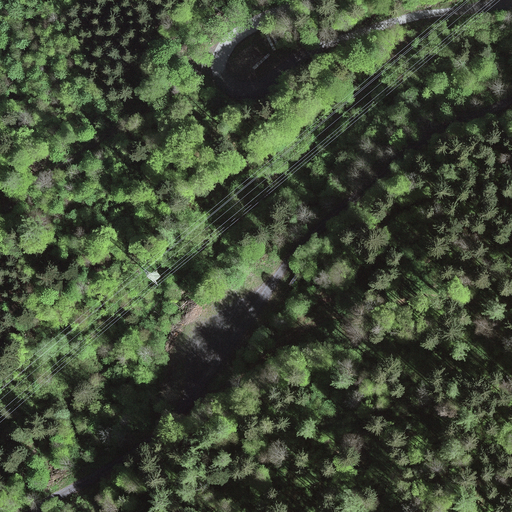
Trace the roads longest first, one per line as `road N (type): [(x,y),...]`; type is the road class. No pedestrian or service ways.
road 1 (tertiary): [(308,0),(234,35),(223,63),(240,89),(276,78),(319,45),(404,18),(511,4)]
road 2 (track): [(191,396),(239,381),(288,336),(335,314),(433,296),(511,304)]
road 3 (track): [(225,49),(0,210)]
